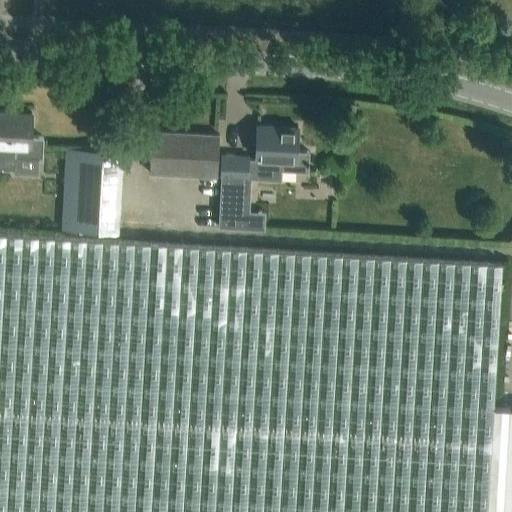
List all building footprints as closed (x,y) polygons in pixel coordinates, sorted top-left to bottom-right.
[(0,161),(14,163),(13,170),(37,172),(38,156),(42,156),(43,136),(31,135),(32,111),(0,109),(0,161)] [(296,149),(298,125),(257,123),(255,155),(222,153),(218,225),(247,227),(250,177),(281,179),(281,169),(308,170),(309,150),(296,149)] [(219,135),(151,129),(147,171),(215,177),(219,135)] [(122,149),(81,147),(66,146),(62,227),(77,227),(118,229),(122,149)] [(0,511),(511,511),(511,405),(493,405),(502,261),(149,240),(0,231),(0,511)]
